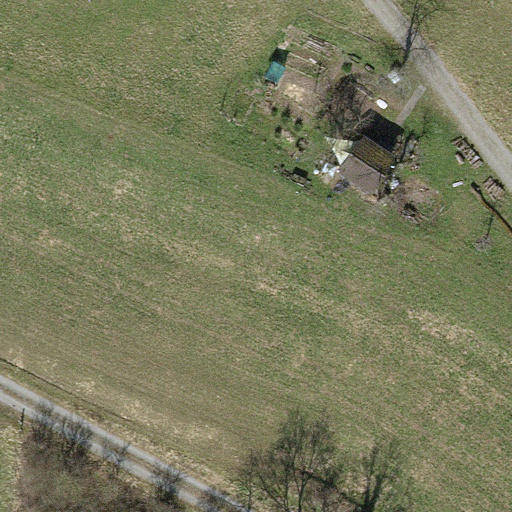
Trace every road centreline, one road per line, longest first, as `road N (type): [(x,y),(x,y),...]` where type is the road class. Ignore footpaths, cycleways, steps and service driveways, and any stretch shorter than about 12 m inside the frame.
road 1 (track): [(231,511),(0,388)]
road 2 (track): [(511,169),(378,0)]
